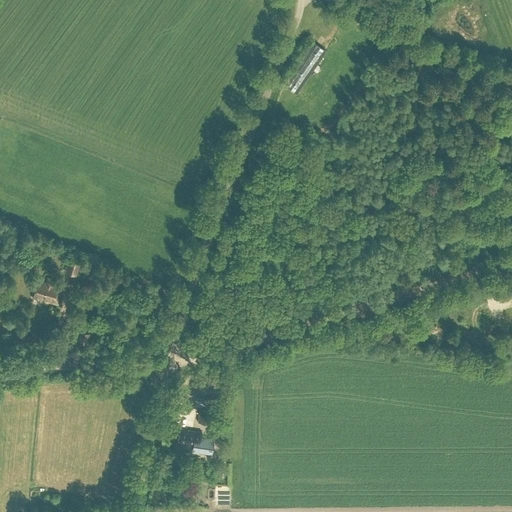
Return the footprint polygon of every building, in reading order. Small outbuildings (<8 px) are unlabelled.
[(296,93),(326,50),(313,41),(283,84),(296,93)] [(9,138),(16,123),(9,120),(2,135),(9,138)] [(76,274),(80,261),(69,258),(65,271),(76,274)] [(52,285),(54,279),(46,277),(44,283),(38,281),(33,298),(59,304),(63,288),(52,285)] [(88,343),(90,332),(79,330),(77,341),(88,343)] [(211,423),(213,408),(199,406),(197,421),(211,423)] [(192,449),(211,452),(212,445),(213,445),(214,439),(201,437),(202,431),(195,430),(187,429),(180,428),(177,445),(192,447),(192,449)]
